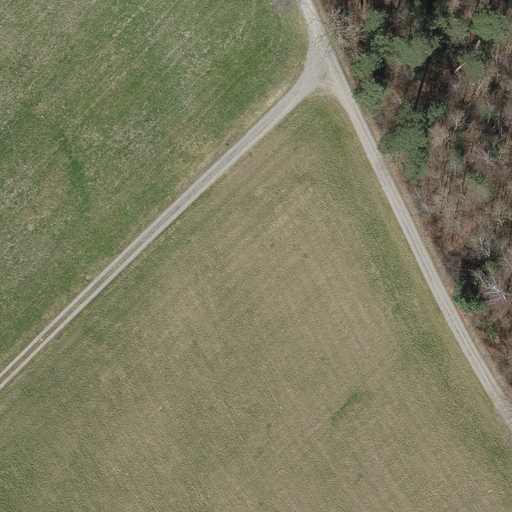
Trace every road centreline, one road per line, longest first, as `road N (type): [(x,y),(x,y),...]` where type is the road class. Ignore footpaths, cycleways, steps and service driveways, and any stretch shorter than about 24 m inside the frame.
road 1 (track): [(331,61),(303,98),(0,384)]
road 2 (track): [(511,406),(437,277),(331,61)]
